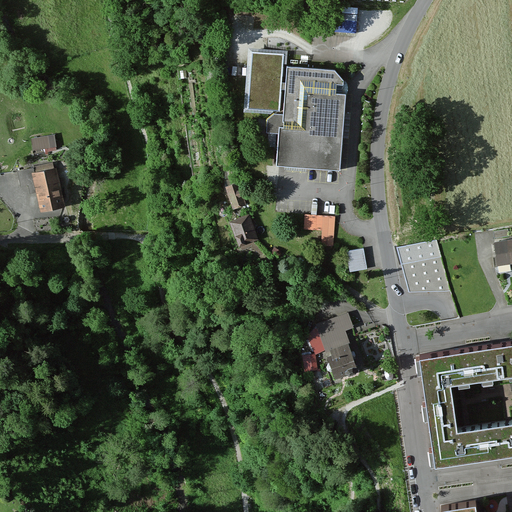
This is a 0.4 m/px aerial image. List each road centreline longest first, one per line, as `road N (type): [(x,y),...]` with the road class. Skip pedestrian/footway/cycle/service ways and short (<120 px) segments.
road 1 (residential): [(426,0),(394,65),(378,136),(379,205),(403,341)]
road 2 (residential): [(153,238),(0,239)]
road 3 (track): [(399,321),(290,251)]
